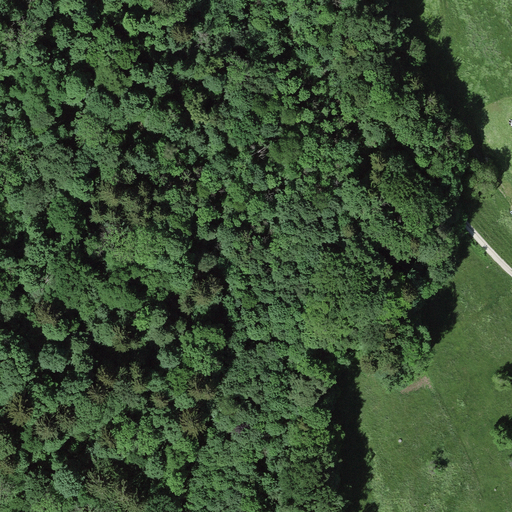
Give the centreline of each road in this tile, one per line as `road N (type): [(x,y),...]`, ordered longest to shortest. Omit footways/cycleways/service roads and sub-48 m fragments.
road 1 (track): [(177,511),(220,374),(218,289),(199,234),(127,107),(44,12),(23,0)]
road 2 (track): [(511,270),(280,0)]
